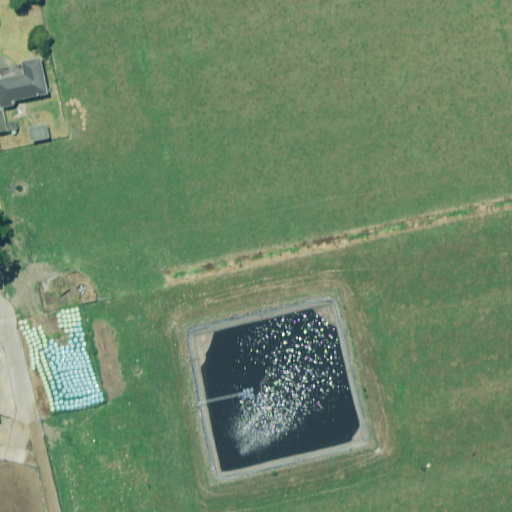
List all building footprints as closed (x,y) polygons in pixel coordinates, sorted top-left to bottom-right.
[(47,96),(40,60),(23,63),(26,77),(1,81),(3,89),(0,89),(0,105),(1,109),(17,106),(16,102),(47,96)] [(5,126),(3,112),(0,113),(0,133),(17,131),(15,124),(5,126)] [(49,140),(47,127),(29,130),(32,143),(49,140)] [(77,421),(67,379),(41,385),(50,427),(77,421)] [(99,384),(80,389),(83,401),(102,396),(99,384)]
